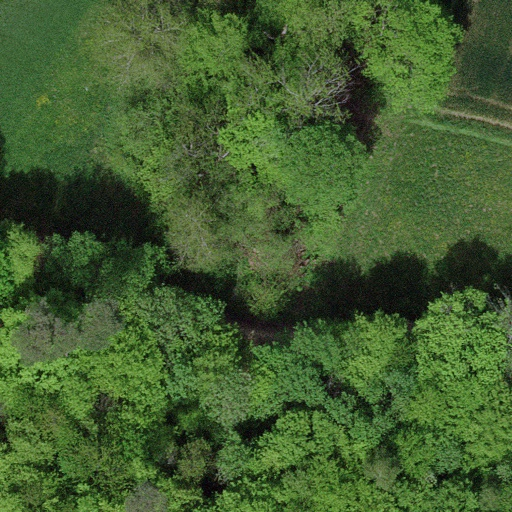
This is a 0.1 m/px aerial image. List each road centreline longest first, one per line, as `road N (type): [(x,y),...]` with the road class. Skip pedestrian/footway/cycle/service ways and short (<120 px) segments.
road 1 (track): [(0,250),(240,343),(435,333),(511,341)]
road 2 (track): [(100,0),(0,147)]
